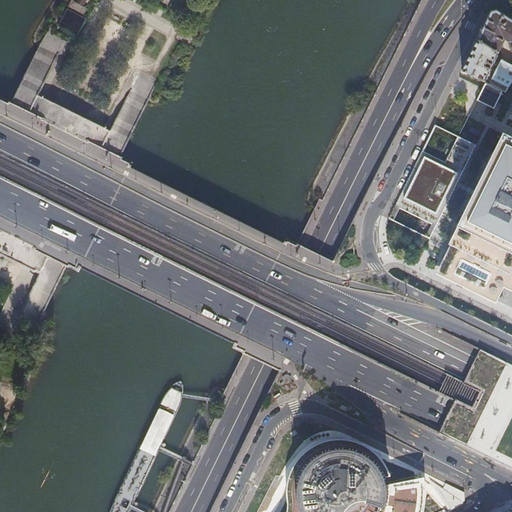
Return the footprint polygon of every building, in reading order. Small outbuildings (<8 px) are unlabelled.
[(70,0),(69,0),(66,8),(81,15),(85,7),(70,0)] [(81,15),(66,8),(57,26),(77,35),(85,17),(81,15)] [(492,10),(463,70),(474,75),(486,81),(507,39),(510,40),(511,47),(511,17),(499,9),(496,10),(492,10)] [(493,78),(511,86),(511,83),(511,63),(502,59),(493,78)] [(493,108),(501,90),(486,82),(477,100),(493,108)] [(511,136),(507,134),(477,192),(453,239),(450,247),(446,263),(452,281),(498,303),(505,288),(511,290),(511,136)] [(477,144),(459,135),(446,160),(424,149),(395,207),(436,227),(477,144)] [(436,227),(395,207),(390,218),(430,238),(436,227)] [(280,248),(278,251),(280,252),(279,254),(284,256),(286,251),(284,250),(280,248)] [(184,392),(182,382),(173,386),(167,392),(161,402),(112,506),(109,511),(129,511),(183,400),(184,392)] [(418,480),(414,480),(383,486),(382,481),(392,477),(391,473),(387,465),(383,459),(382,458),(376,451),(375,451),(367,445),(360,442),(352,439),(347,439),(340,438),(333,439),(325,441),(320,443),(313,446),(306,451),(299,458),(294,465),(292,471),(289,479),(289,482),(288,485),(288,501),(288,510),(291,511),(290,511),(415,511),(417,506),(419,496),(418,485),(418,480)]
